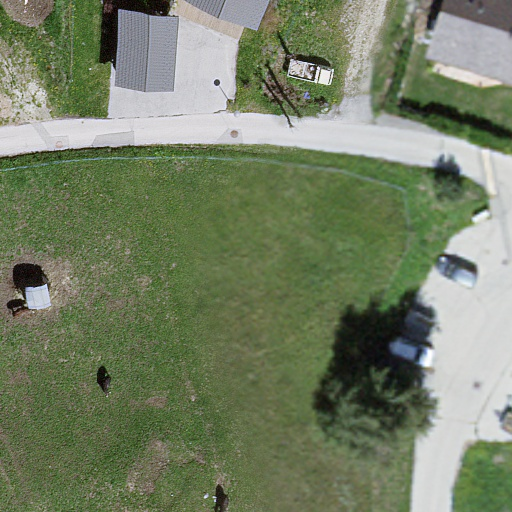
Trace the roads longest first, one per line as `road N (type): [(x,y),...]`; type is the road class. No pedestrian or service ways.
road 1 (residential): [(0,147),(42,139),(273,135),(461,158),(511,182)]
road 2 (residential): [(511,289),(426,511)]
